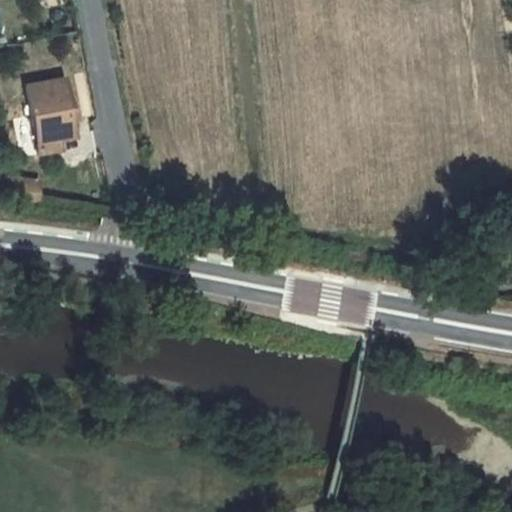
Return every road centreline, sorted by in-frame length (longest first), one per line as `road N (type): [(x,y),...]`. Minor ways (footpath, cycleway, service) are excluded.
road 1 (secondary): [(123,262),(511,334)]
road 2 (residential): [(85,0),(127,206),(123,262)]
road 3 (secondary): [(0,244),(123,262)]
